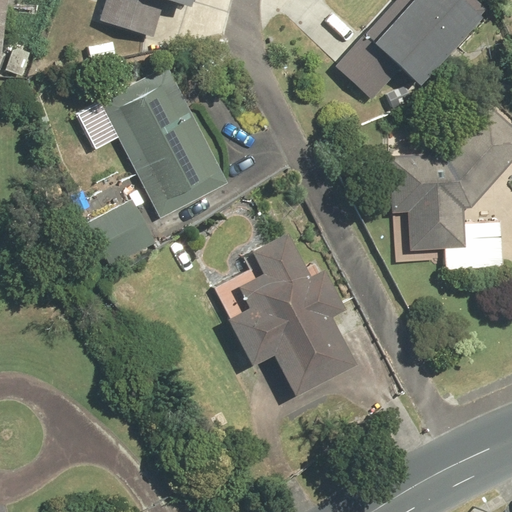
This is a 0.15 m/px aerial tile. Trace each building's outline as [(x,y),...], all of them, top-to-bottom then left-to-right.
[(97,0),(92,19),(149,37),(160,3),(179,9),(182,0),(97,0)] [(472,0),(389,0),(329,67),(367,101),(393,72),(411,88),(482,9),(472,0)] [(114,42),(85,44),(86,64),(115,62),(114,42)] [(37,48),(7,46),(5,76),(35,78),(37,48)] [(94,101),(155,218),(223,183),(162,66),(94,101)] [(511,158),(511,128),(483,103),(438,154),(383,156),(385,212),(402,212),(403,250),(462,249),(460,209),(468,208),(511,158)] [(347,365),(322,318),(337,310),(315,269),(301,277),(278,232),(242,251),(253,274),(228,287),(240,309),(218,320),(242,367),(264,356),(286,397),(347,365)]
